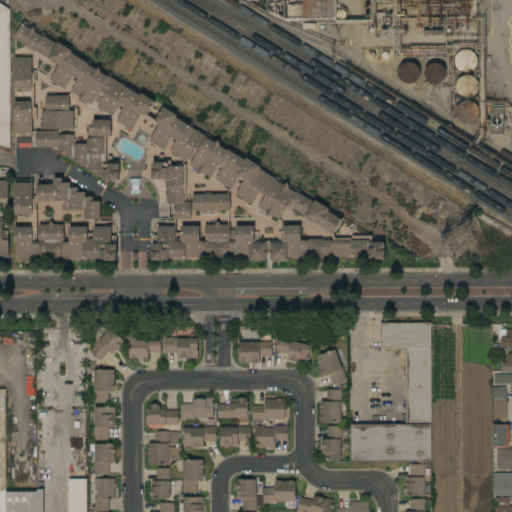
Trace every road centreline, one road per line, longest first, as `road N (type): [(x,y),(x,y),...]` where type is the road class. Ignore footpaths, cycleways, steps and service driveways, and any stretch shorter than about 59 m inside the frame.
road 1 (secondary): [(140,305),(511,302)]
road 2 (residential): [(0,158),(47,162),(134,209),(134,282)]
road 3 (secondary): [(511,279),(305,282)]
road 4 (residential): [(136,386),(214,379),(295,384)]
road 5 (secondary): [(134,282),(0,283)]
road 6 (residential): [(136,386),(132,511)]
road 7 (residential): [(219,511),(223,468),(304,464)]
